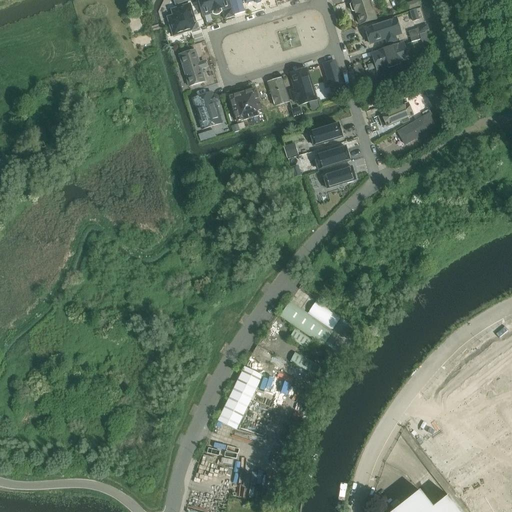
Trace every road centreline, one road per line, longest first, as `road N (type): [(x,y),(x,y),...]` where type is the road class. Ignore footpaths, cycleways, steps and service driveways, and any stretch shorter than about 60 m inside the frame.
road 1 (unclassified): [(169,511),(187,451),(284,281),(381,183)]
road 2 (residential): [(339,51),(231,83),(216,36),(325,2)]
road 3 (unclassified): [(354,511),(369,458),(409,390),(456,340),(511,306)]
road 4 (unclassified): [(139,511),(94,485),(0,480)]
road 5 (residential): [(381,183),(339,51)]
